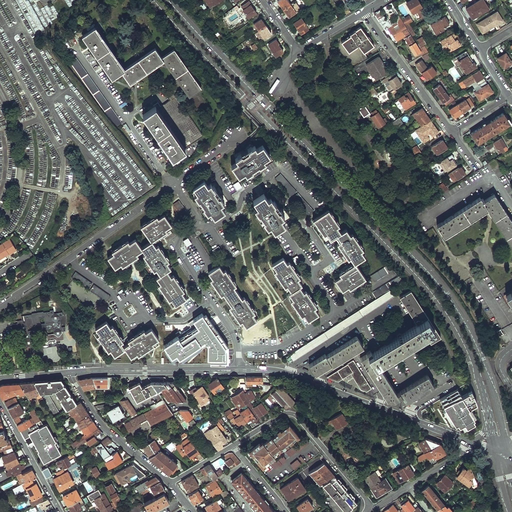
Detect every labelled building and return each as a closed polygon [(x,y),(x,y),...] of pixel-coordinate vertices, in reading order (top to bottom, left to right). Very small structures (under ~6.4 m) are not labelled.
[(279,0),(278,1),(284,8),(291,3),(289,0),(279,0)] [(284,8),(289,16),(301,8),(295,0),(291,3),(284,8)] [(334,0),(325,0),(332,9),(337,5),(334,0)] [(409,0),(405,2),(412,13),(416,11),(420,18),(427,14),(424,9),(422,9),(416,0),(409,0)] [(478,0),(466,8),(472,18),(489,8),(484,0),(478,0)] [(244,9),(250,17),(257,12),(251,5),(252,4),(249,1),(242,6),(244,9)] [(503,20),(497,11),(477,24),(483,33),(503,20)] [(394,18),(397,24),(399,27),(395,30),(393,27),(387,30),(390,34),(391,33),(396,41),(410,33),(409,32),(405,25),(402,20),(401,20),(398,15),(394,18)] [(255,23),(260,30),(267,25),(262,18),(260,19),(257,16),(252,20),(254,23),(255,23)] [(402,20),(405,25),(407,24),(412,21),(409,16),(402,20)] [(430,25),(436,34),(444,29),(442,27),(449,23),(444,16),(430,25)] [(299,30),(302,34),(309,28),(307,25),(308,25),(302,17),(295,22),(300,29),(299,30)] [(260,30),(265,37),(272,32),(267,25),(260,30)] [(336,46),(352,69),(368,58),(366,55),(364,53),(374,46),(361,27),(350,35),(351,36),(336,46)] [(95,28),(84,36),(113,78),(123,71),(131,82),(165,59),(190,96),(202,88),(174,49),(163,57),(156,47),(124,70),(95,28)] [(440,41),(445,51),(451,48),(452,50),(460,45),(457,39),(458,38),(454,33),(440,41)] [(412,36),(410,34),(404,38),(406,43),(408,42),(416,55),(420,53),(422,56),(428,52),(427,50),(424,45),(419,48),(412,36)] [(416,40),(420,46),(425,43),(421,36),(416,40)] [(271,48),(276,55),(283,51),(278,44),(279,43),(277,39),(269,44),(272,47),(271,48)] [(456,57),(466,73),(476,66),(473,62),(466,51),(456,57)] [(498,58),(504,67),(511,62),(506,53),(498,58)] [(379,56),(367,64),(377,80),(389,72),(385,65),(382,66),(380,63),(382,61),(379,56)] [(76,58),(70,62),(116,128),(122,124),(76,58)] [(416,64),(428,80),(433,75),(433,74),(435,72),(433,69),(430,71),(422,60),(416,64)] [(465,87),(476,80),(479,85),(485,81),(478,69),(472,74),(472,75),(462,82),(465,87)] [(382,80),(389,91),(393,88),(394,90),(403,85),(395,72),(382,80)] [(493,92),(485,81),(479,85),(481,88),(476,91),(475,92),(480,100),(493,92)] [(434,88),(444,103),(450,98),(449,96),(440,84),(434,88)] [(369,93),(372,98),(378,94),(373,86),(367,90),(369,93)] [(398,99),(406,110),(416,103),(409,92),(398,99)] [(156,107),(145,115),(175,157),(205,135),(175,94),(169,98),(171,100),(161,106),(159,102),(155,105),(156,107)] [(449,96),(450,98),(444,103),(447,106),(455,100),(451,94),(449,96)] [(458,105),(463,112),(471,107),(466,100),(458,105)] [(450,110),(455,118),(463,112),(458,105),(450,110)] [(359,110),(364,116),(369,112),(364,106),(359,110)] [(414,114),(417,119),(426,113),(422,108),(414,114)] [(371,115),(379,126),(387,120),(385,116),(383,118),(378,111),(371,115)] [(417,119),(421,125),(424,124),(430,120),(426,113),(417,119)] [(469,132),(478,144),(509,122),(503,113),(497,117),(495,115),(469,132)] [(430,133),(432,136),(438,132),(430,120),(424,124),(421,125),(415,130),(424,143),(430,138),(428,134),(430,133)] [(494,144),(500,153),(503,151),(503,152),(508,149),(502,139),(494,144)] [(432,146),(438,154),(448,148),(445,143),(444,144),(441,140),(432,146)] [(238,160),(232,164),(239,175),(245,171),(247,173),(249,172),(250,174),(254,171),(253,170),(253,169),(252,167),(258,162),(260,165),(261,167),(265,164),(264,163),(266,161),(265,158),(270,154),(263,143),(258,147),(256,144),(253,146),(252,144),(248,146),(249,148),(249,149),(251,151),(244,156),(243,153),(242,153),(241,151),(237,153),(239,155),(236,157),(238,160)] [(480,151),(483,155),(489,151),(488,149),(494,146),(492,143),(480,151)] [(187,156),(183,152),(176,158),(179,162),(187,156)] [(454,157),(452,154),(438,162),(445,172),(457,164),(453,158),(454,157)] [(449,174),(454,181),(465,173),(461,167),(449,174)] [(297,191),(280,173),(274,178),(291,196),(297,191)] [(204,179),(194,186),(198,192),(195,194),(197,196),(195,197),(198,200),(199,199),(199,200),(202,198),(206,205),(204,206),(202,207),(205,211),(206,210),(208,213),(211,211),(215,216),(220,213),(225,209),(221,203),(224,202),(222,199),(224,198),(222,195),(220,196),(220,195),(218,197),(213,190),(215,189),(215,188),(216,187),(214,184),(212,185),(211,183),(208,184),(204,179)] [(233,183),(236,189),(242,187),(239,181),(233,183)] [(441,189),(444,193),(450,189),(447,185),(445,186),(443,183),(440,185),(442,188),(441,189)] [(265,192),(255,199),(258,205),(255,207),(257,210),(255,211),(257,214),(259,213),(260,214),(263,212),(267,218),(264,220),(264,221),(263,222),(265,225),(267,224),(268,227),(271,225),(275,230),(286,223),(282,217),(285,216),(283,213),(284,212),(282,209),(281,210),(280,209),(278,211),(273,205),(276,203),(275,202),(277,201),(274,198),(273,199),(271,196),(269,198),(265,192)] [(315,209),(299,192),(293,198),(309,214),(315,209)] [(511,245),(511,221),(494,194),(484,201),(483,198),(481,199),(480,197),(437,226),(445,237),(487,209),(491,215),(511,245)] [(178,200),(172,204),(185,224),(192,220),(178,200)] [(330,208),(315,218),(326,234),(328,233),(332,239),(337,235),(341,241),(339,242),(349,258),(351,257),(355,263),(341,273),(342,275),(336,279),(343,289),(349,286),(350,288),(367,277),(356,262),(366,255),(362,250),(364,248),(353,232),(351,234),(347,228),(342,232),(338,226),(341,224),(330,208)] [(115,254),(110,258),(117,268),(122,264),(124,267),(131,261),(140,256),(138,253),(144,250),(147,253),(144,255),(155,271),(158,269),(162,275),(158,277),(162,284),(160,285),(171,301),(173,299),(177,305),(188,298),(184,292),(186,291),(180,283),(175,275),(173,276),(169,270),(172,268),(168,262),(170,261),(165,253),(162,249),(159,245),(157,246),(153,240),(162,234),(168,230),(166,228),(172,224),(169,218),(165,213),(159,217),(158,215),(141,226),(152,241),(142,247),(137,239),(131,243),(130,240),(121,246),(113,251),(115,254)] [(192,244),(188,238),(184,241),(188,247),(192,244)] [(0,245),(0,259),(5,256),(8,254),(8,255),(16,250),(10,240),(0,245)] [(218,245),(212,249),(219,260),(225,256),(218,245)] [(284,256),(274,263),(278,269),(276,270),(287,286),(289,285),(293,291),(291,292),(295,298),(293,299),(303,315),(306,313),(309,319),(319,312),(315,307),(317,306),(306,290),(305,291),(301,286),(303,284),(299,278),(301,277),(290,260),(288,262),(284,256)] [(220,265),(210,272),(214,277),(212,279),(223,295),(225,294),(233,305),(231,306),(241,323),(243,321),(247,327),(258,319),(254,314),(256,312),(245,296),(243,298),(235,286),(238,285),(227,269),(224,270),(220,265)] [(384,267),(370,276),(375,282),(388,273),(384,267)] [(93,284),(77,272),(73,278),(89,290),(93,284)] [(389,282),(372,293),(376,299),(393,288),(389,282)] [(111,296),(95,285),(91,291),(101,298),(107,302),(111,296)] [(376,299),(290,355),(294,361),(397,294),(393,288),(376,299)] [(370,350),(359,357),(385,398),(386,399),(387,400),(394,402),(402,397),(406,401),(433,384),(427,374),(396,393),(378,364),(426,336),(430,342),(441,336),(411,289),(399,297),(418,324),(371,353),(370,350)] [(191,300),(184,304),(187,308),(194,304),(191,300)] [(40,353),(41,356),(45,355),(43,348),(59,346),(58,340),(64,339),(63,331),(66,331),(65,327),(62,327),(60,316),(63,316),(63,312),(54,314),(54,310),(50,311),(50,312),(43,313),(45,323),(46,329),(56,327),(57,332),(47,334),(41,335),(43,345),(38,346),(40,353)] [(23,332),(24,331),(24,327),(34,325),(40,324),(39,314),(41,313),(40,313),(32,314),(32,315),(22,316),(23,321),(18,321),(18,324),(12,325),(13,334),(23,332)] [(229,363),(229,346),(206,313),(203,315),(202,313),(188,323),(191,327),(164,346),(173,359),(178,356),(179,358),(180,357),(182,360),(206,343),(206,362),(208,362),(208,364),(227,365),(227,363),(229,363)] [(108,321),(98,328),(101,333),(112,326),(108,321)] [(40,324),(34,325),(35,329),(24,331),(23,332),(25,344),(22,345),(23,349),(31,347),(32,354),(40,353),(38,346),(36,336),(41,335),(47,334),(46,329),(45,323),(40,324)] [(101,334),(99,335),(110,351),(113,350),(117,356),(127,348),(134,357),(139,353),(141,356),(156,345),(155,343),(160,338),(153,328),(148,332),(146,330),(139,335),(130,341),(132,343),(126,347),(123,342),(125,341),(120,333),(114,325),(112,327),(112,326),(101,333),(101,334)] [(326,354),(310,365),(316,375),(332,364),(333,366),(364,346),(358,336),(327,356),(326,354)] [(353,360),(326,377),(338,381),(352,372),(364,390),(365,390),(366,391),(371,388),(353,360)] [(104,377),(97,377),(89,378),(81,380),(80,378),(77,378),(83,389),(98,386),(108,386),(108,382),(105,382),(104,377)] [(208,385),(214,393),(223,387),(217,378),(208,385)] [(39,393),(40,393),(49,392),(49,391),(54,390),(67,409),(68,409),(76,404),(61,380),(47,381),(34,382),(39,393)] [(25,392),(28,398),(30,397),(37,394),(39,393),(34,382),(27,383),(20,383),(25,392)] [(152,382),(142,387),(139,382),(127,384),(137,402),(158,391),(152,382)] [(176,387),(173,389),(169,383),(152,382),(158,391),(160,389),(161,391),(168,401),(187,402),(176,387)] [(0,393),(2,398),(19,392),(19,395),(25,392),(20,383),(17,384),(6,385),(2,385),(0,386),(0,393)] [(202,386),(201,387),(207,397),(209,396),(202,386)] [(201,387),(196,390),(192,392),(196,398),(201,405),(210,400),(207,397),(201,387)] [(285,391),(278,387),(271,394),(284,407),(280,410),(277,405),(272,409),(275,415),(296,402),(285,391)] [(244,393),(249,401),(255,397),(250,389),(244,393)] [(461,396),(457,389),(448,394),(447,393),(438,398),(442,406),(440,408),(451,425),(453,424),(454,426),(457,424),(461,431),(477,422),(473,415),(475,414),(471,407),(478,403),(471,391),(461,396)] [(231,398),(238,408),(240,407),(246,403),(249,401),(244,393),(243,390),(231,398)] [(54,417),(59,414),(48,394),(42,397),(44,400),(54,417)] [(5,402),(8,408),(18,402),(16,397),(5,402)] [(124,406),(132,416),(137,413),(127,399),(120,401),(123,406),(124,406)] [(150,406),(151,409),(165,402),(163,399),(150,406)] [(73,416),(77,421),(89,414),(87,411),(83,405),(81,401),(76,404),(68,409),(72,416),(73,416)] [(257,419),(257,420),(259,418),(259,417),(267,411),(261,403),(254,407),(249,401),(246,403),(249,407),(257,419)] [(8,408),(14,419),(25,413),(18,402),(8,408)] [(146,420),(150,426),(173,414),(165,402),(151,409),(125,424),(129,431),(136,426),(140,425),(140,423),(146,420)] [(109,411),(113,420),(123,414),(118,406),(109,411)] [(250,419),(252,422),(257,419),(249,407),(241,413),(246,421),(250,419)] [(241,413),(238,408),(232,412),(226,416),(233,424),(236,421),(239,424),(242,422),(243,424),(246,421),(241,413)] [(21,430),(28,426),(40,420),(34,409),(30,411),(33,416),(23,422),(20,416),(14,419),(21,430)] [(188,410),(180,410),(188,422),(193,418),(188,410)] [(332,422),(336,428),(347,422),(343,414),(342,413),(334,418),(326,423),(325,423),(326,425),(332,422)] [(77,421),(85,434),(97,426),(92,419),(89,414),(77,421)] [(28,426),(46,460),(63,452),(47,423),(43,425),(40,420),(28,426)] [(298,435),(289,424),(284,429),(285,430),(283,432),(282,430),(281,430),(280,430),(279,430),(279,431),(278,431),(278,432),(279,433),(273,437),(272,436),(267,441),(268,442),(265,444),(264,443),(264,442),(263,442),(262,442),(262,443),(261,443),(261,444),(260,442),(249,451),(262,467),(275,456),(273,454),(272,452),(277,448),(278,450),(281,447),(282,449),(284,447),(282,446),(286,443),(288,444),(298,435)] [(210,441),(217,451),(224,447),(222,444),(227,440),(216,425),(203,433),(209,441),(210,441)] [(101,430),(97,426),(85,434),(78,439),(79,442),(81,445),(87,441),(90,445),(97,439),(95,435),(101,430)] [(0,441),(8,439),(7,435),(5,435),(3,428),(0,428),(0,441)] [(150,434),(153,439),(154,439),(159,436),(155,431),(150,434)] [(88,450),(91,455),(99,450),(105,458),(111,454),(105,446),(112,440),(108,436),(88,450)] [(187,453),(190,457),(199,451),(189,436),(175,445),(182,456),(187,453)] [(8,439),(0,441),(0,449),(5,448),(7,453),(13,450),(9,438),(8,439)] [(425,438),(418,443),(424,453),(439,444),(425,438)] [(147,449),(150,454),(160,448),(154,439),(153,439),(143,446),(145,450),(147,449)] [(307,443),(303,439),(294,447),(292,445),(286,451),(289,455),(296,449),(297,451),(307,443)] [(439,444),(424,453),(428,459),(432,456),(434,458),(436,457),(437,459),(446,454),(440,443),(439,444)] [(159,449),(150,456),(158,463),(160,461),(162,463),(160,466),(168,473),(170,470),(176,463),(159,449)] [(2,455),(8,467),(18,461),(13,450),(7,453),(2,455)] [(117,455),(119,454),(116,450),(112,453),(111,454),(105,458),(104,458),(105,462),(108,467),(121,461),(117,455)] [(241,463),(232,452),(229,453),(223,456),(226,460),(224,461),(228,466),(227,467),(230,470),(241,463)] [(61,463),(64,468),(71,464),(69,459),(72,457),(70,454),(57,461),(59,465),(61,463)] [(274,460),(270,464),(273,468),(278,464),(278,465),(286,459),(283,455),(275,461),(274,460)] [(158,463),(150,456),(149,457),(160,466),(162,463),(160,461),(158,463)] [(290,465),(293,469),(300,463),(297,459),(290,465)] [(21,460),(18,461),(8,467),(6,467),(10,474),(13,473),(20,469),(24,467),(21,460)] [(308,472),(317,486),(322,483),(334,475),(335,475),(323,462),(308,472)] [(215,473),(209,464),(204,468),(209,473),(214,480),(218,477),(223,474),(220,470),(215,473)] [(393,473),(398,481),(404,478),(405,479),(413,473),(407,464),(393,473)] [(131,465),(117,473),(115,474),(119,482),(121,481),(122,484),(127,481),(126,478),(134,473),(134,471),(137,470),(135,466),(132,467),(131,465)] [(100,474),(96,466),(91,469),(93,472),(91,474),(93,476),(95,475),(96,477),(100,474)] [(459,474),(457,477),(468,485),(469,485),(470,486),(471,486),(472,485),(477,483),(470,468),(467,470),(464,467),(461,471),(459,470),(458,471),(458,472),(458,473),(459,474)] [(377,468),(374,470),(378,477),(382,475),(377,468)] [(20,484),(36,476),(31,469),(22,473),(21,472),(17,475),(20,480),(19,481),(20,484)] [(371,472),(369,469),(362,473),(364,477),(363,477),(370,487),(381,480),(378,477),(374,470),(371,472)] [(54,479),(60,490),(74,483),(68,472),(54,479)] [(273,511),(242,472),(232,480),(237,487),(238,490),(240,489),(251,503),(250,504),(252,506),(253,506),(258,511),(273,511)] [(445,474),(436,484),(444,491),(453,482),(445,474)] [(181,482),(188,492),(199,485),(192,475),(181,482)] [(317,487),(337,511),(345,511),(346,511),(357,503),(334,475),(322,483),(317,486),(317,487)] [(136,486),(139,492),(140,492),(147,488),(150,486),(160,480),(158,479),(156,477),(148,481),(147,480),(136,486)] [(219,480),(218,477),(214,480),(212,481),(206,485),(208,489),(207,490),(208,493),(210,492),(213,496),(223,490),(218,481),(219,480)] [(282,488),(289,499),(305,488),(298,477),(282,488)] [(370,487),(375,496),(384,490),(385,492),(391,488),(384,478),(381,480),(370,487)] [(150,486),(156,496),(164,491),(168,489),(165,485),(162,486),(160,480),(150,486)] [(42,494),(35,481),(25,485),(32,500),(36,498),(38,503),(41,501),(43,500),(41,495),(42,494)] [(115,492),(111,484),(106,486),(111,495),(110,495),(115,505),(118,504),(121,502),(117,496),(118,496),(116,492),(115,492)] [(422,490),(438,509),(444,504),(428,485),(422,490)] [(101,495),(98,489),(97,490),(94,492),(93,493),(87,496),(90,501),(94,499),(101,511),(106,511),(112,509),(104,494),(101,495)] [(190,500),(193,504),(203,498),(198,489),(187,496),(190,500)] [(226,489),(221,492),(224,497),(230,494),(226,489)] [(63,497),(69,506),(77,501),(80,499),(81,499),(75,490),(63,497)] [(145,502),(149,511),(169,501),(164,491),(145,502)] [(297,506),(302,511),(303,511),(313,505),(308,498),(297,506)] [(412,505),(408,499),(401,505),(403,508),(400,510),(401,511),(408,511),(418,506),(419,505),(416,502),(412,505)] [(472,508),(478,504),(476,503),(474,499),(469,503),(472,508)] [(209,509),(210,511),(217,511),(223,509),(217,500),(206,506),(208,510),(209,509)] [(79,505),(78,502),(77,501),(69,506),(72,511),(77,511),(78,511),(82,509),(81,508),(85,506),(83,502),(79,505)]
